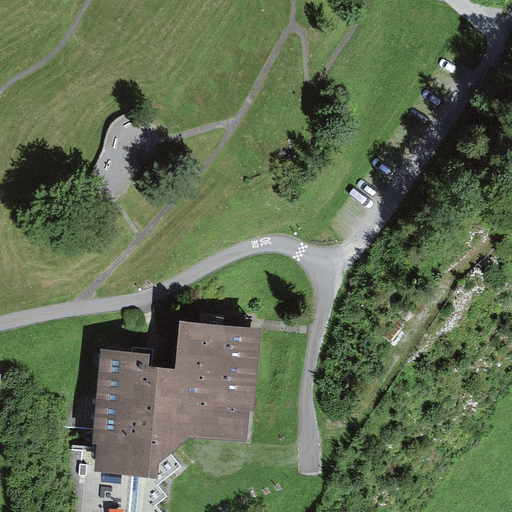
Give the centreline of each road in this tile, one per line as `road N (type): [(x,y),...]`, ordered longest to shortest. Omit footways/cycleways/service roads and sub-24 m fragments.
road 1 (residential): [(329,273),(505,34)]
road 2 (residential): [(329,273),(268,243),(139,302),(102,307)]
road 3 (residential): [(312,468),(310,369),(329,273)]
